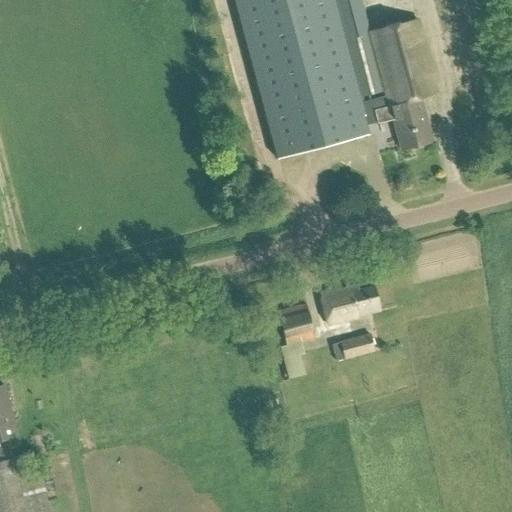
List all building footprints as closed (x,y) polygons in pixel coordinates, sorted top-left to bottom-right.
[(367,33),(357,0),(235,0),(278,157),(366,134),(364,127),(392,120),(395,130),(390,132),(394,149),(433,140),(429,125),(426,124),(423,111),(425,109),(422,97),(437,94),(418,20),(367,33)] [(480,25),(472,0),(433,0),(444,35),(480,25)] [(380,312),(373,285),(349,291),(348,289),(334,292),(333,289),(318,293),(327,326),(380,312)] [(288,380),(306,376),(301,356),(305,355),(302,343),(314,340),(306,305),(278,312),(286,346),(280,347),(288,380)] [(337,362),(375,352),(371,335),(332,345),(337,362)] [(247,352),(255,391),(275,387),(268,348),(247,352)] [(13,459),(8,437),(17,435),(4,385),(0,386),(0,511),(49,511),(35,454),(13,459)]
